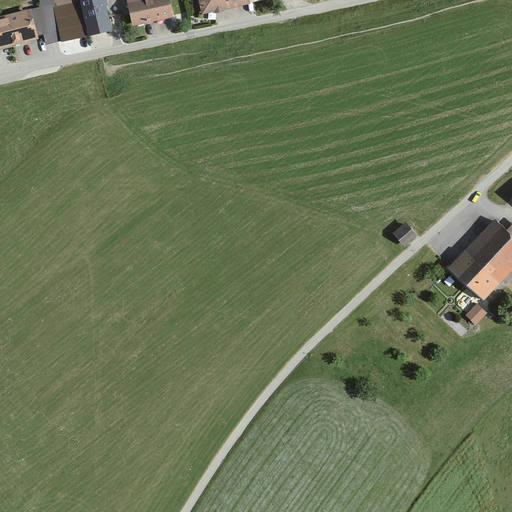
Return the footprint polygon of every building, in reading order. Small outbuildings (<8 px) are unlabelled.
[(40,0),(42,6),(36,7),(42,37),(43,44),(62,41),(60,33),(86,27),(80,0),(40,0)] [(106,0),(80,0),(86,27),(88,34),(113,29),(106,0)] [(168,0),(127,0),(132,22),(172,15),(168,0)] [(248,0),(198,0),(201,14),(250,3),(248,0)] [(36,7),(0,14),(0,46),(42,37),(36,7)] [(511,230),(497,216),(449,264),(485,299),(511,270),(511,230)] [(406,220),(393,230),(404,244),(418,234),(406,220)] [(467,290),(456,302),(478,322),(488,310),(467,290)]
